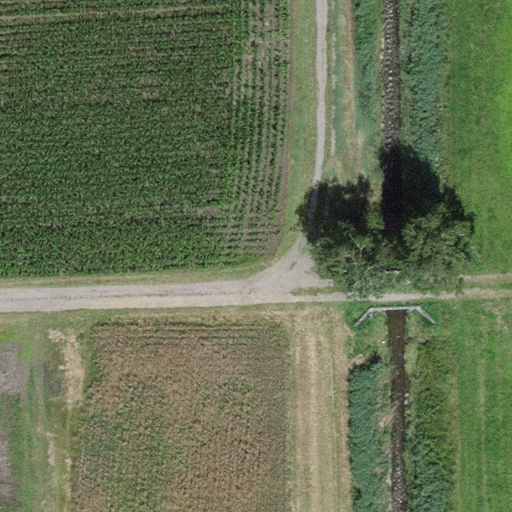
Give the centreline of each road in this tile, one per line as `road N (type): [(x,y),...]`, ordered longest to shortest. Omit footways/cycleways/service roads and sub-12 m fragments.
road 1 (track): [(334,288),(0,298)]
road 2 (track): [(326,0),(327,172),(305,256),(263,290)]
road 3 (track): [(334,288),(511,278)]
